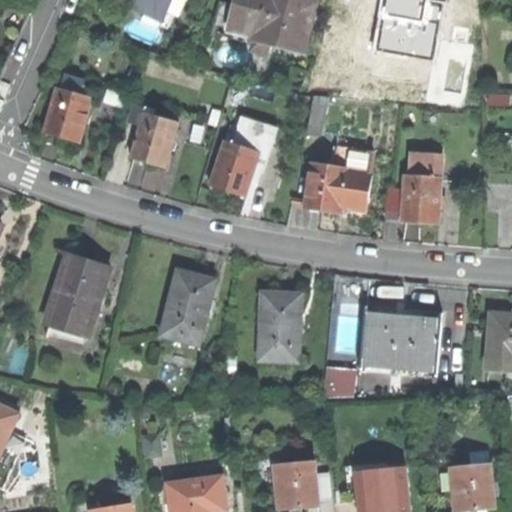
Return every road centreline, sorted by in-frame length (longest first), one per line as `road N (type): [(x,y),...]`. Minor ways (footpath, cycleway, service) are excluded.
road 1 (residential): [(0,165),(162,219),(262,242),(511,270)]
road 2 (residential): [(58,0),(0,135)]
